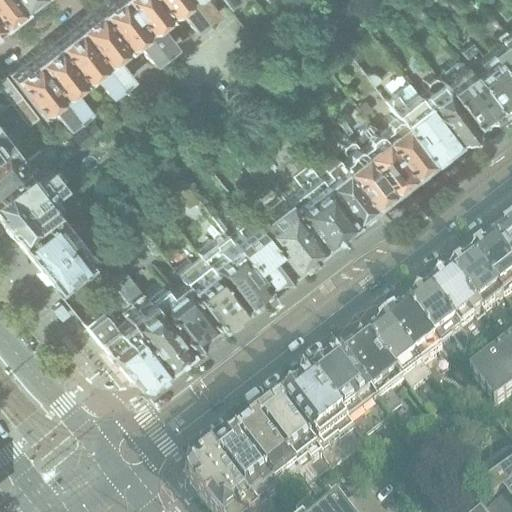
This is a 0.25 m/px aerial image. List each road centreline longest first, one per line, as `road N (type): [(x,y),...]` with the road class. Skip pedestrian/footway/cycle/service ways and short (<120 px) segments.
road 1 (tertiary): [(511,141),(409,219),(312,276),(99,443)]
road 2 (tertiary): [(129,481),(511,184)]
road 3 (secondary): [(99,443),(0,329)]
